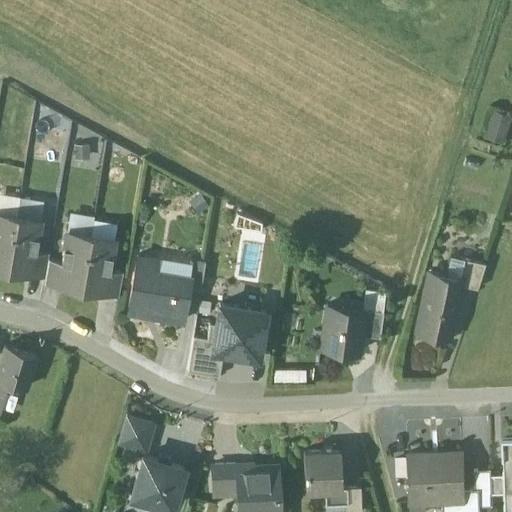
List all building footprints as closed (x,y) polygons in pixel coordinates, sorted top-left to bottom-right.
[(504,139),(511,115),(511,114),(496,109),(488,134),(504,139)] [(41,219),(0,211),(0,268),(28,273),(29,267),(32,267),(35,250),(41,219)] [(114,237),(67,229),(61,260),(58,278),(62,279),(61,285),(101,292),(102,286),(106,287),(109,268),(114,237)] [(49,252),(35,250),(32,267),(29,267),(28,273),(45,276),(48,257),(49,252)] [(158,257),(137,254),(128,309),(184,318),(190,285),(191,278),(189,278),(156,272),(158,257)] [(61,260),(48,257),(45,276),(44,282),(61,285),(62,279),(58,278),(61,260)] [(205,259),(192,257),(189,278),(191,278),(190,285),(200,287),(205,259)] [(485,262),(463,257),(459,277),(461,277),(459,285),(477,288),(485,262)] [(122,271),(109,268),(106,287),(102,286),(101,292),(118,295),(122,271)] [(459,277),(427,270),(415,329),(417,330),(418,325),(447,331),(446,336),(449,336),(459,285),(461,277),(459,277)] [(364,307),(327,302),(321,343),(342,346),(342,348),(358,350),(361,333),(364,307)] [(258,355),(264,311),(218,305),(216,323),(212,349),(223,350),(258,355)] [(385,310),(364,307),(361,333),(381,336),(385,310)] [(192,335),(187,370),(219,375),(223,350),(212,349),(216,323),(209,322),(206,338),(192,335)] [(36,353),(5,344),(0,361),(0,380),(8,383),(27,388),(36,353)] [(306,376),(306,367),(275,367),(275,376),(306,376)] [(0,412),(8,383),(0,380),(0,412)] [(153,422),(126,414),(118,441),(145,449),(153,422)] [(511,511),(511,439),(502,439),(503,460),(504,460),(504,469),(503,469),(503,474),(491,474),(492,493),(504,493),(504,498),(505,498),(505,502),(504,502),(504,511),(511,511)] [(337,448),(324,449),(324,448),(322,448),(322,449),(304,449),(303,449),(303,473),(304,473),(305,488),(324,488),(340,487),(340,486),(339,448),(337,448)] [(463,450),(407,452),(408,511),(419,511),(424,511),(424,500),(458,499),(464,499),(464,488),(463,450)] [(183,466),(143,455),(131,495),(171,507),(183,466)] [(238,462),(212,463),(214,491),(238,490),(237,466),(238,465),(238,462)] [(238,465),(237,466),(238,490),(239,505),(255,505),(260,510),(269,509),(275,504),(274,491),(278,491),(276,463),(238,465)] [(491,469),(474,470),(475,488),(480,488),(481,505),(491,505),(491,469)] [(359,485),(340,486),(340,487),(324,488),(325,503),(346,502),(346,511),(360,511),(359,485)] [(480,511),(480,488),(475,488),(464,488),(464,499),(441,500),(440,508),(434,509),(433,511),(480,511)]
